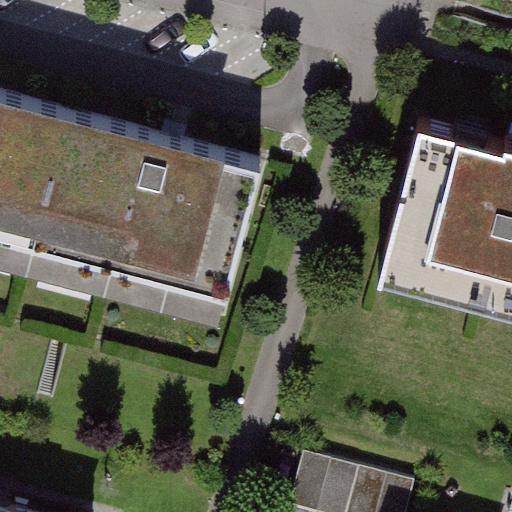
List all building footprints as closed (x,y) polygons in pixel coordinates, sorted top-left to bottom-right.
[(68,117),(0,99),(0,246),(32,255),(68,117)] [(265,169),(68,117),(32,255),(229,307),(265,169)] [(511,148),(414,123),(371,284),(511,321),(511,148)] [(408,511),(416,481),(304,451),(290,503),(323,511),(408,511)] [(56,511),(0,497),(0,511),(56,511)]
